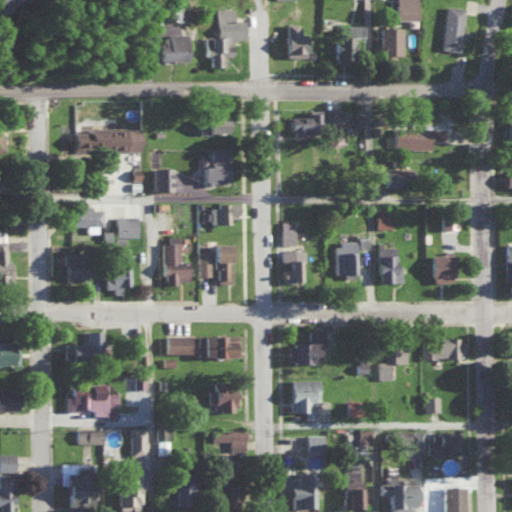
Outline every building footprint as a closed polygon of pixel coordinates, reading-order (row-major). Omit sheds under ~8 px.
[(0,0),(0,9),(7,8),(6,3),(19,0),(0,0)] [(164,0),(164,20),(183,20),(183,0),(164,0)] [(416,18),(415,0),(393,0),(393,17),(416,18)] [(438,47),(456,49),(462,6),(444,3),(438,47)] [(214,8),(214,35),(202,35),(202,55),(208,55),(208,64),(223,64),(223,54),(229,54),(229,37),(241,37),(241,19),(232,19),(232,8),(214,8)] [(302,31),(296,31),(296,22),(282,22),(283,56),(302,55),(302,31)] [(333,60),(350,60),(350,33),(358,33),(357,22),(344,23),(344,27),(332,27),(333,60)] [(400,25),(377,24),(377,53),(399,53),(400,25)] [(185,59),(185,32),(160,32),(160,58),(185,59)] [(227,114),(215,114),(216,107),(203,107),(203,116),(196,115),(195,130),(227,131),(227,114)] [(288,114),(288,132),(323,131),(323,141),(339,141),(339,107),(306,108),(306,114),(288,114)] [(135,148),(135,126),(85,126),(85,129),(70,130),(70,149),(135,148)] [(428,148),(428,138),(441,139),(441,127),(391,126),(391,147),(428,148)] [(225,147),(207,147),(207,163),(199,163),(198,179),(224,180),(225,147)] [(150,188),(169,189),(169,165),(151,165),(150,188)] [(399,166),(380,167),(381,185),(400,184),(399,166)] [(511,168),(502,169),(502,185),(511,185),(511,168)] [(208,221),(227,221),(227,216),(235,216),(235,202),(207,202),(208,221)] [(84,224),(84,231),(98,231),(98,204),(62,204),(62,223),(84,224)] [(388,227),(388,208),(374,208),(374,227),(388,227)] [(455,211),(438,211),(438,226),(455,227),(455,211)] [(113,214),(113,235),(135,235),(134,214),(113,214)] [(292,243),(292,219),(279,219),(279,243),(292,243)] [(0,280),(10,280),(11,265),(4,265),(5,230),(0,229),(0,280)] [(330,240),(331,272),(342,271),(342,276),(353,276),(353,246),(366,246),(366,239),(330,240)] [(160,281),(186,280),(186,259),(177,259),(176,240),(159,241),(160,281)] [(228,241),(211,241),(212,281),(229,281),(228,241)] [(511,241),(502,242),(503,279),(511,278),(511,241)] [(393,245),(375,245),(376,280),(398,280),(398,264),(393,264),(393,245)] [(281,267),(280,280),(299,281),(300,248),(278,248),(278,259),(287,260),(287,267),(281,267)] [(208,249),(194,249),(195,274),(208,274),(208,249)] [(427,252),(428,281),(450,280),(449,252),(427,252)] [(62,253),(62,279),(85,279),(85,253),(62,253)] [(102,287),(111,287),(111,292),(119,292),(119,284),(128,283),(128,254),(109,255),(109,277),(102,277),(102,287)] [(99,329),(85,328),(85,342),(61,342),(61,357),(99,358),(99,329)] [(322,328),(305,329),(306,341),(285,342),(285,361),(314,360),(314,344),(323,344),(322,328)] [(237,353),(236,332),(193,333),(194,354),(237,353)] [(188,334),(163,333),(162,351),(187,352),(188,334)] [(140,335),(122,336),(123,354),(140,353),(140,335)] [(418,355),(461,356),(461,337),(433,336),(433,340),(419,340),(418,355)] [(0,363),(16,363),(16,339),(0,339),(0,363)] [(375,360),(375,378),(387,378),(387,361),(402,361),(403,339),(383,339),(382,360),(375,360)] [(131,387),(144,387),(143,373),(131,374),(131,387)] [(317,378),(287,377),(287,410),(302,410),(302,416),(311,416),(312,400),(317,400),(317,378)] [(236,407),(235,380),(210,381),(210,388),(205,388),(205,401),(217,401),(217,408),(236,407)] [(65,408),(88,407),(88,414),(104,414),(104,382),(64,383),(65,408)] [(10,386),(0,385),(0,408),(10,409),(10,386)] [(436,395),(422,395),(422,410),(437,409),(436,395)] [(73,441),(98,442),(99,427),(73,426),(73,441)] [(127,454),(142,454),(143,426),(127,426),(127,454)] [(209,440),(227,439),(227,449),(242,448),(241,428),(208,428),(209,440)] [(368,428),(356,428),(356,443),(368,442),(368,428)] [(411,445),(411,451),(420,451),(420,429),(389,428),(389,444),(411,445)] [(426,454),(438,454),(438,450),(457,450),(457,430),(426,430),(426,454)] [(320,433),(303,433),(304,450),(321,450),(320,433)] [(12,452),(0,451),(0,470),(12,470),(12,452)] [(231,460),(213,461),(214,506),(232,506),(231,460)] [(57,462),(57,483),(63,483),(64,501),(92,500),(90,461),(57,462)] [(138,509),(138,466),(127,465),(127,473),(116,473),(115,509),(138,509)] [(341,506),(360,505),(359,478),(355,478),(355,465),(341,466),(341,506)] [(393,476),(393,466),(384,466),(383,481),(376,481),(376,493),(386,493),(385,511),(410,511),(411,476),(393,476)] [(312,505),(312,486),(309,486),(308,470),(296,470),(296,475),(281,475),(281,486),(287,486),(287,506),(312,505)] [(12,472),(0,471),(0,509),(11,510),(12,472)] [(189,472),(175,472),(175,480),(170,480),(169,492),(164,492),(163,503),(189,504),(189,472)] [(439,511),(459,511),(462,511),(461,484),(439,484),(439,511)]
